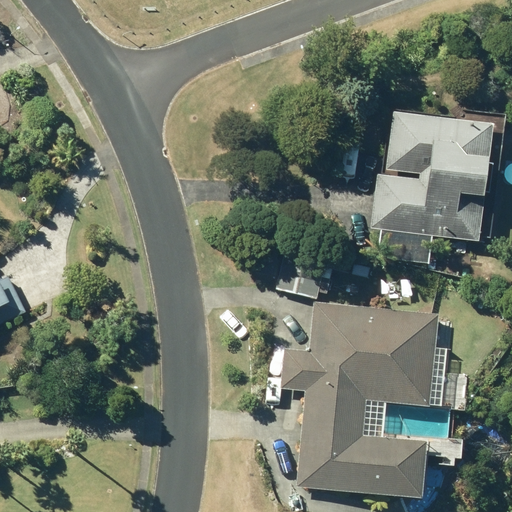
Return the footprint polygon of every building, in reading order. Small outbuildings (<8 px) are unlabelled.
[(481,194),(484,165),(480,164),(485,124),(387,110),(380,176),(373,175),(366,228),(471,241),(477,194),(481,194)] [(283,239),(262,233),(252,273),(272,279),(283,239)] [(272,290),(313,298),(321,258),(281,249),(272,290)] [(349,275),(364,278),(366,268),(351,265),(349,275)] [(0,328),(24,316),(5,281),(0,283),(0,328)] [(291,488),(412,500),(419,443),(358,436),(361,401),(423,408),(433,315),(308,302),(303,352),(278,350),(274,389),(300,391),(291,488)]
